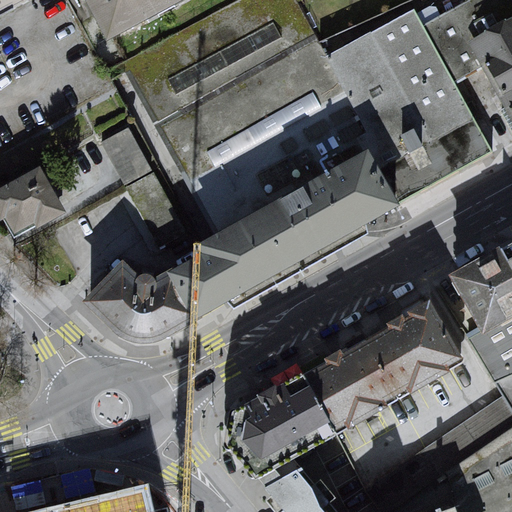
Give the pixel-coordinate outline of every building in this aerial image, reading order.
[(86,0),(112,48),(202,0),(86,0)] [(294,0),(238,0),(123,65),(217,240),(372,157),(372,158),(403,209),(495,157),(458,87),(471,80),(461,43),(511,17),(511,0),(479,0),(425,28),(417,13),(328,59),(294,0)] [(511,17),(461,43),(511,143),(511,17)] [(131,129),(103,144),(126,188),(154,173),(131,129)] [(208,261),(171,279),(197,327),(405,214),(372,157),(217,240),(203,250),(208,261)] [(154,173),(126,188),(164,256),(191,240),(154,173)] [(43,175),(0,199),(0,206),(23,247),(69,222),(43,175)] [(511,251),(502,258),(511,276),(511,251)] [(511,276),(502,258),(456,284),(493,350),(511,339),(511,276)] [(197,327),(171,279),(158,287),(155,285),(151,285),(147,286),(144,288),(125,270),(91,306),(128,341),(146,348),(163,345),(183,335),(197,327)] [(429,308),(306,376),(341,434),(460,363),(429,308)] [(341,434),(306,376),(235,419),(226,453),(258,484),(293,463),(341,434)] [(293,463),(258,484),(278,511),(333,511),(328,504),(337,498),(324,481),(312,489),(293,463)] [(152,511),(147,488),(42,511),(152,511)]
